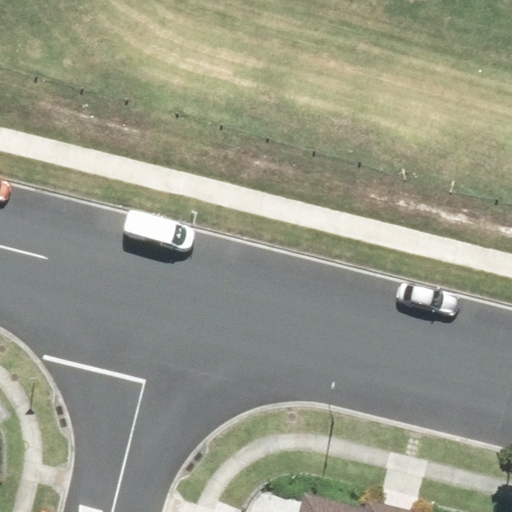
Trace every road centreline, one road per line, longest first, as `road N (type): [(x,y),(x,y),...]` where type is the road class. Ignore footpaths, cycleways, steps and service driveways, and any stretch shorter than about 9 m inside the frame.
road 1 (tertiary): [(511,380),(172,290)]
road 2 (residential): [(117,511),(172,290)]
road 3 (tertiary): [(172,290),(0,248)]
